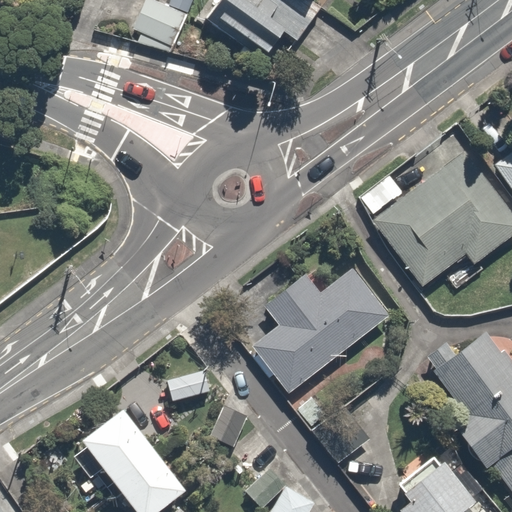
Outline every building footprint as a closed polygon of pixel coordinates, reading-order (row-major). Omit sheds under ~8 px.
[(172,52),(191,0),(166,0),(165,5),(151,0),(141,0),(131,28),(140,32),(137,39),(172,52)] [(214,0),(219,3),(209,16),(261,55),(277,33),(292,44),(320,7),(311,0),(214,0)] [(511,148),(487,165),(511,201),(511,148)] [(511,229),(511,219),(462,150),(403,193),(389,173),(353,199),(416,287),(462,254),(467,262),(511,229)] [(271,323),(241,346),(279,395),(390,312),(353,262),(315,290),(299,269),(256,302),(271,323)] [(511,492),(511,366),(509,368),(481,330),(424,370),(457,416),(449,423),(481,468),(490,462),(511,492)] [(203,368),(161,380),(167,401),(209,389),(203,368)] [(249,409),(221,398),(207,435),(234,446),(249,409)] [(144,511),(179,486),(117,403),(72,437),(128,511),(144,511)] [(364,437),(350,418),(318,442),(333,461),(364,437)] [(272,447),(257,430),(235,450),(250,467),(272,447)] [(400,496),(389,505),(394,511),(475,511),(428,452),(390,482),(400,496)] [(302,511),(310,497),(279,483),(265,511),(302,511)] [(180,511),(173,502),(160,511),(180,511)]
